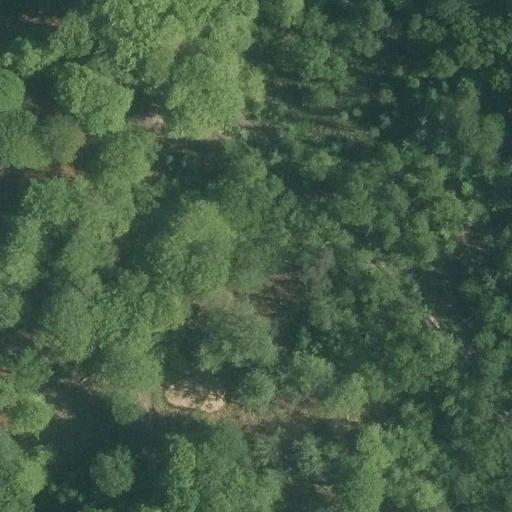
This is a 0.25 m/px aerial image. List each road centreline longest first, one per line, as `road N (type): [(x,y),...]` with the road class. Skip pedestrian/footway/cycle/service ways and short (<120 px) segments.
road 1 (track): [(511,433),(443,336),(337,228),(162,74),(100,0)]
road 2 (track): [(155,511),(145,164),(162,74)]
